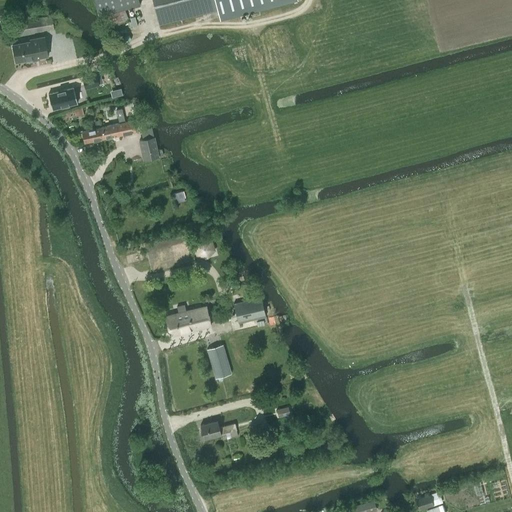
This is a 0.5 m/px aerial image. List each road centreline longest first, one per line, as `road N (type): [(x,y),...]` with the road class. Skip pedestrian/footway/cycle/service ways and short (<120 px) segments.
road 1 (unclassified): [(201,511),(167,431),(147,338),(79,167),(57,133),(0,88)]
road 2 (track): [(199,507),(479,441),(503,443),(511,474)]
road 3 (track): [(397,258),(461,276),(503,443)]
